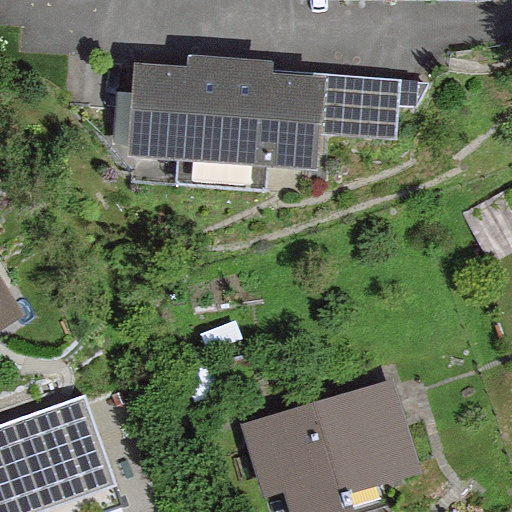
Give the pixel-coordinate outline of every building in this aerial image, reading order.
[(229,75),(140,69),(135,147),(224,152),(229,75)] [(318,81),(229,75),(224,152),(313,158),(318,81)] [(0,296),(0,317),(10,312),(0,296)] [(389,396),(255,430),(270,488),(290,483),(297,511),(345,511),(383,502),(377,476),(407,469),(389,396)] [(86,400),(0,430),(0,511),(61,511),(119,493),(86,400)]
